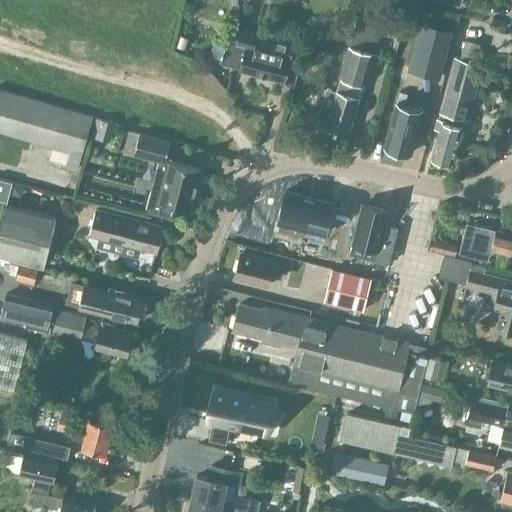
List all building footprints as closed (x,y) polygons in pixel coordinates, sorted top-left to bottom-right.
[(365,86),(367,81),(383,27),(359,19),(326,130),(348,136),(363,86),(365,86)] [(422,23),(409,70),(440,78),(452,31),(422,23)] [(293,44),(240,31),(237,41),(235,40),(233,45),(228,44),(223,63),(241,67),(241,70),(283,81),(292,50),(293,44)] [(293,44),(292,50),(301,52),(303,43),(294,40),(293,44)] [(468,120),(479,81),(483,65),(457,59),(442,113),(447,114),(445,122),(442,121),(442,119),(437,118),(434,128),(440,130),(432,158),(452,163),(462,127),(461,127),(463,119),(468,120)] [(214,74),(222,82),(228,75),(220,67),(214,74)] [(0,88),(0,131),(53,147),(48,162),(78,170),(82,156),(93,117),(0,88)] [(422,109),(396,103),(385,146),(410,153),(422,109)] [(98,117),(92,135),(108,139),(114,122),(98,117)] [(0,134),(0,162),(17,167),(24,142),(0,134)] [(140,134),(135,153),(160,160),(157,171),(167,173),(162,190),(153,188),(147,210),(174,218),(177,208),(190,211),(201,169),(166,160),(171,142),(140,134)] [(13,183),(10,194),(16,195),(22,192),(23,186),(13,183)] [(332,203),(285,193),(277,223),(324,235),(332,203)] [(387,221),(391,203),(365,197),(355,236),(379,242),(377,252),(391,255),(399,224),(387,221)] [(6,204),(0,229),(0,255),(44,266),(56,217),(6,204)] [(157,253),(163,227),(97,210),(90,235),(157,253)] [(511,253),(511,234),(477,225),(473,238),(464,236),(459,254),(489,262),(491,253),(493,248),(511,253)] [(331,226),(327,243),(340,246),(344,230),(331,226)] [(431,238),(428,248),(453,254),(456,244),(431,238)] [(272,263),(265,261),(240,254),(233,279),(269,288),(272,275),(285,278),(289,262),(273,258),(272,263)] [(511,280),(484,274),(485,268),(452,260),(446,279),(467,284),(466,287),(496,295),(493,309),(498,310),(494,328),(511,332),(511,280)] [(20,264),(15,280),(33,285),(37,269),(20,264)] [(333,269),(325,300),(364,310),(371,279),(333,269)] [(145,304),(142,303),(143,299),(87,286),(81,308),(138,321),(139,318),(142,318),(145,318),(148,306),(145,304)] [(7,293),(1,317),(48,328),(54,305),(7,293)] [(271,311),(240,304),(233,331),(299,346),(290,382),(414,412),(430,348),(376,333),(271,308),(271,311)] [(61,310),(55,334),(80,341),(81,338),(97,342),(94,352),(96,356),(106,358),(111,355),(112,352),(126,356),(132,332),(117,329),(118,324),(103,320),(100,329),(84,325),(87,316),(61,310)] [(28,341),(0,333),(0,386),(13,391),(28,341)] [(428,357),(423,376),(437,380),(441,360),(428,357)] [(511,363),(492,359),(486,384),(511,389),(511,363)] [(422,383),(419,395),(440,400),(443,388),(422,383)] [(267,434),(274,402),(215,390),(211,412),(210,419),(209,419),(209,421),(213,422),(209,440),(227,443),(230,426),(267,434)] [(507,408),(487,403),(488,402),(472,398),(466,423),(482,427),(483,420),(505,426),(500,444),(511,447),(511,404),(508,403),(507,408)] [(386,408),(385,415),(395,418),(397,410),(386,408)] [(78,416),(64,412),(61,423),(75,427),(74,430),(87,434),(84,448),(106,454),(114,425),(91,419),(92,418),(78,415),(78,416)] [(347,413),(341,439),(393,451),(397,433),(399,425),(347,413)] [(71,446),(11,431),(7,444),(68,459),(71,446)] [(416,437),(412,456),(451,464),(452,459),(494,469),(497,455),(416,437)] [(334,451),(330,472),(385,484),(389,463),(334,451)] [(23,454),(19,474),(35,477),(51,481),(54,481),(59,461),(23,454)] [(197,476),(192,500),(221,506),(222,505),(230,507),(230,508),(244,511),(251,511),(258,511),(261,501),(234,495),(238,470),(212,465),(208,478),(197,476)] [(511,501),(511,471),(508,470),(501,499),(511,501)] [(35,477),(32,489),(37,490),(35,503),(62,510),(61,511),(93,511),(95,505),(46,493),(46,492),(48,493),(51,481),(35,477)] [(219,511),(221,506),(192,500),(189,511),(219,511)]
